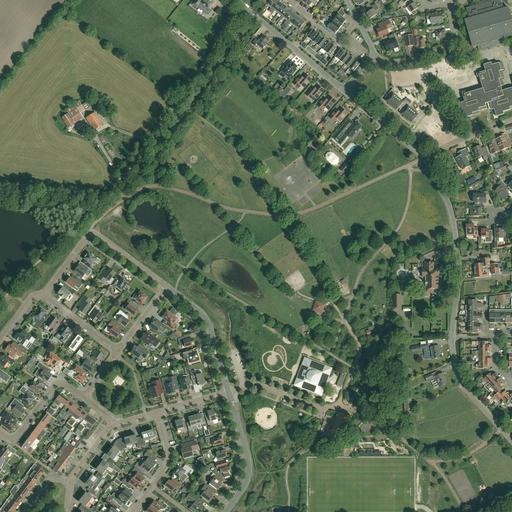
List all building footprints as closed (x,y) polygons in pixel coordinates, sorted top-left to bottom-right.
[(213,3),(208,0),(200,0),(195,0),(191,5),(196,8),(198,7),(208,14),(210,11),(208,9),(213,3)] [(271,12),(279,2),(276,0),(266,0),(264,3),(271,8),(269,11),(271,12)] [(408,1),(409,0),(402,0),(403,0),(399,3),(399,4),(402,8),(410,3),(408,1)] [(503,9),(501,1),(500,0),(492,0),(479,4),(477,5),(478,5),(466,8),(469,19),(465,20),(473,47),(477,46),(479,51),(505,43),(511,40),(511,38),(511,36),(511,35),(511,20),(508,8),(508,7),(503,9)] [(278,14),(284,6),(282,5),(282,4),(279,2),(271,12),(272,14),(275,11),(278,14)] [(411,13),(418,8),(414,3),(411,5),(410,3),(402,8),(404,10),(407,7),(411,13)] [(377,15),(375,12),(378,10),(379,8),(376,4),(371,7),(368,9),(369,12),(366,14),(370,19),(377,15)] [(283,18),(289,10),(290,10),(284,6),(278,14),(281,16),(277,22),(279,23),(281,21),(283,18)] [(230,16),(219,8),(215,13),(226,21),(230,16)] [(346,20),(342,17),(345,14),(342,8),(337,14),(339,15),(335,19),(342,25),(346,20)] [(286,25),(295,14),(291,11),(291,12),(289,10),(283,18),(286,20),(284,23),(282,25),(284,27),(286,25)] [(443,21),(442,15),(444,15),(444,12),(426,14),(427,20),(430,19),(431,24),(439,23),(439,22),(443,21)] [(294,26),(299,19),(298,17),(295,14),(286,25),(288,26),(290,23),(294,26)] [(305,22),(302,19),(301,20),(299,19),(294,26),(297,29),(295,32),(299,35),(304,29),(302,27),(305,22)] [(339,30),(342,25),(335,19),(331,24),(339,30)] [(392,27),(389,20),(383,23),(384,26),(380,28),(381,29),(377,30),(378,33),(377,33),(379,38),(383,36),(383,35),(389,33),(387,29),(388,29),(392,27)] [(327,27),(320,21),(317,24),(324,30),(327,27)] [(339,30),(331,24),(328,28),(327,27),(324,30),(330,34),(332,32),(335,35),(339,30)] [(438,26),(428,28),(429,32),(435,31),(436,40),(446,38),(444,29),(439,30),(438,26)] [(312,41),(318,34),(313,30),(307,37),(312,41)] [(317,45),(322,37),(318,34),(312,41),(317,45)] [(398,47),(393,34),(388,36),(390,40),(384,43),(387,51),(398,47)] [(262,49),(269,40),(269,39),(267,37),(266,38),(263,35),(259,40),(257,38),(252,44),(257,47),(258,46),(262,49)] [(412,35),(405,36),(406,47),(414,46),(412,35)] [(321,48),(327,41),(322,37),(317,45),(321,48)] [(419,49),(425,48),(424,39),(420,40),(420,37),(414,37),(415,43),(418,42),(419,49)] [(326,52),(332,45),(327,41),(321,48),(326,52)] [(336,48),(332,45),(326,52),(331,56),(336,48)] [(340,61),(346,53),(341,50),(335,57),(340,61)] [(344,64),(350,57),(346,53),(340,61),(344,64)] [(322,57),(319,61),(325,66),(328,63),(322,57)] [(349,68),(355,61),(350,57),(344,64),(349,68)] [(354,72),(360,64),(355,61),(349,68),(354,72)] [(511,77),(511,87),(502,91),(501,89),(501,86),(503,86),(501,79),(503,78),(501,71),(504,70),(502,62),(497,64),(496,61),(484,65),(485,71),(476,74),(477,77),(479,77),(483,89),(466,94),(465,92),(463,93),(466,102),(458,104),(462,116),(464,116),(466,120),(474,118),(473,116),(480,114),(479,111),(487,109),(485,104),(489,103),(491,110),(494,109),(495,112),(496,117),(504,114),(503,112),(510,110),(510,107),(511,106),(511,77)] [(297,67),(293,63),(291,65),(290,65),(287,68),(286,67),(281,72),(285,76),(286,75),(289,78),(296,70),(295,69),(297,67)] [(311,79),(306,74),(303,78),(300,76),(293,84),(298,88),(300,85),(304,88),(311,79)] [(317,99),(324,90),(319,85),(316,89),(313,87),(306,95),(311,99),(313,96),(317,99)] [(286,100),(287,97),(286,96),(292,90),(288,87),(281,95),(286,100)] [(394,93),(395,91),(393,89),(385,97),(388,100),(386,102),(388,104),(388,105),(393,109),(394,108),(396,110),(399,108),(403,112),(401,114),(403,116),(403,117),(408,122),(409,121),(411,123),(413,121),(416,123),(423,115),(420,112),(418,115),(408,106),(410,104),(412,102),(407,98),(405,100),(403,102),(394,93)] [(328,110),(336,101),(330,97),(327,100),(324,98),(317,106),(322,110),(325,108),(328,110)] [(66,109),(75,123),(83,118),(80,113),(91,107),(88,101),(81,105),(79,101),(66,109)] [(340,122),(348,113),(342,108),(339,112),(336,109),(329,118),(334,122),(337,119),(340,122)] [(74,123),(68,113),(61,117),(68,128),(74,123)] [(94,131),(103,125),(95,113),(86,118),(94,131)] [(357,123),(356,124),(349,119),(333,138),(340,144),(347,136),(352,140),(357,134),(356,133),(357,133),(361,127),(360,126),(361,125),(358,123),(357,124),(357,123)] [(510,147),(504,134),(501,135),(501,137),(495,140),(499,151),(510,147)] [(499,151),(495,140),(487,143),(492,154),(499,151)] [(483,153),(480,146),(473,149),(477,158),(482,156),(484,160),(489,158),(487,152),(483,153)] [(463,170),(470,166),(465,157),(468,155),(465,149),(458,153),(460,157),(456,159),(458,163),(459,163),(463,170)] [(344,173),(349,166),(346,164),(340,170),(344,173)] [(495,191),(504,200),(509,195),(505,191),(508,189),(500,181),(497,184),(500,187),(495,191)] [(473,202),(485,202),(485,196),(489,194),(487,188),(481,191),(481,194),(473,194),(473,202)] [(466,216),(481,216),(481,208),(478,208),(478,205),(466,205),(466,208),(470,208),(470,216),(466,216)] [(474,236),(474,238),(478,238),(478,229),(474,229),(474,224),(466,224),(466,236),(474,236)] [(485,242),(492,242),(492,235),(488,235),(488,229),(481,229),(481,238),(485,238),(485,242)] [(495,238),(495,242),(498,242),(499,242),(499,238),(503,238),(503,229),(495,229),(495,238)] [(86,265),(91,269),(95,264),(94,263),(94,262),(96,259),(88,253),(83,259),(85,260),(83,263),(86,265)] [(481,259),(482,264),(474,264),(475,271),(483,270),(487,270),(486,268),(490,267),(489,258),(481,259)] [(425,263),(425,269),(422,269),(422,277),(427,277),(427,283),(425,283),(425,293),(432,293),(432,289),(438,289),(438,274),(438,272),(436,272),(433,272),(433,263),(425,263)] [(410,269),(406,269),(406,264),(399,264),(400,275),(411,274),(410,269)] [(88,277),(92,271),(83,265),(81,268),(78,265),(76,268),(74,272),(82,278),(84,275),(88,277)] [(98,279),(98,280),(99,281),(100,280),(103,283),(106,279),(108,281),(107,283),(110,285),(114,280),(111,277),(115,273),(109,269),(104,276),(102,274),(98,279)] [(83,283),(77,278),(74,281),(70,277),(69,278),(68,278),(67,280),(67,281),(66,283),(73,288),(77,291),(79,288),(83,283)] [(114,280),(110,285),(115,289),(116,287),(121,291),(122,290),(124,292),(130,284),(127,283),(125,281),(125,280),(123,279),(122,279),(122,278),(119,282),(115,279),(114,280)] [(73,295),(74,293),(68,288),(66,291),(62,288),(60,288),(59,290),(59,291),(58,293),(60,295),(60,296),(63,298),(66,299),(70,294),(73,295)] [(142,304),(147,297),(140,292),(133,302),(137,305),(138,304),(139,305),(140,303),(142,304)] [(401,308),(401,295),(393,295),(393,308),(401,308)] [(79,310),(79,311),(80,311),(80,312),(81,313),(82,313),(84,315),(90,307),(87,304),(90,300),(85,296),(80,302),(78,306),(80,308),(79,310)] [(136,309),(137,307),(128,300),(125,305),(127,307),(125,310),(133,316),(135,313),(136,314),(138,311),(136,310),(136,309)] [(325,305),(316,301),(313,310),(322,314),(325,305)] [(103,317),(101,315),(102,315),(96,311),(98,308),(95,306),(91,311),(94,313),(90,319),(95,323),(98,320),(99,322),(103,317)] [(33,322),(31,325),(34,327),(33,328),(37,331),(45,320),(42,318),(46,312),(40,307),(36,312),(35,312),(34,314),(34,315),(33,317),(32,318),(33,322)] [(123,318),(125,315),(120,311),(117,314),(119,315),(115,320),(125,327),(129,322),(123,318)] [(169,314),(169,313),(166,311),(164,314),(164,315),(162,318),(165,321),(163,323),(173,331),(177,326),(174,323),(177,320),(169,314)] [(50,329),(49,331),(52,334),(57,328),(59,325),(56,323),(58,321),(52,316),(45,325),(50,329)] [(163,333),(167,327),(157,320),(156,323),(155,324),(153,322),(151,323),(150,323),(150,325),(149,326),(150,327),(151,329),(152,330),(154,330),(156,332),(158,329),(163,333)] [(121,333),(115,328),(117,325),(111,321),(107,327),(111,330),(109,333),(109,334),(109,335),(112,337),(113,336),(116,338),(121,333)] [(58,333),(61,336),(61,338),(59,341),(64,345),(71,336),(67,332),(69,329),(64,325),(58,333)] [(35,340),(32,337),(23,330),(19,334),(18,333),(14,339),(22,345),(24,346),(28,349),(32,344),(35,340)] [(159,342),(157,340),(147,332),(145,335),(143,334),(141,337),(142,337),(140,340),(147,346),(150,343),(155,347),(159,342)] [(83,340),(77,336),(73,341),(70,339),(64,347),(67,349),(69,348),(74,352),(83,340)] [(192,340),(192,339),(185,341),(184,338),(178,339),(180,346),(184,345),(185,348),(194,345),(193,343),(194,342),(194,341),(194,340),(193,340),(192,340)] [(15,348),(9,344),(9,345),(8,345),(7,345),(6,346),(7,347),(7,348),(5,350),(12,355),(12,356),(13,356),(14,355),(15,353),(20,356),(24,351),(17,345),(15,348)] [(148,353),(139,346),(137,348),(134,346),(130,352),(133,355),(133,356),(136,358),(137,358),(138,359),(140,356),(144,358),(148,353)] [(440,358),(438,350),(439,350),(439,346),(428,348),(424,349),(425,355),(428,354),(428,359),(432,359),(440,358)] [(198,361),(196,352),(192,353),(191,350),(183,352),(182,353),(184,359),(188,358),(190,363),(198,361)] [(99,361),(103,355),(97,351),(93,356),(92,356),(91,358),(96,362),(98,360),(99,361)] [(50,364),(53,367),(57,362),(59,364),(61,360),(50,352),(47,355),(46,355),(44,358),(44,359),(46,360),(44,363),(48,366),(50,364)] [(89,362),(92,359),(86,355),(83,353),(83,359),(82,365),(82,366),(91,372),(95,366),(89,362)] [(5,355),(3,357),(1,356),(0,357),(0,365),(3,368),(7,362),(11,365),(14,361),(8,357),(5,355)] [(321,395),(331,369),(305,359),(295,385),(321,395)] [(47,381),(51,375),(46,371),(48,369),(39,362),(36,366),(39,368),(34,375),(38,378),(39,376),(43,380),(44,379),(47,381)] [(87,378),(81,374),(83,370),(76,365),(71,370),(76,374),(74,377),(82,383),(87,378)] [(205,384),(202,373),(196,375),(195,371),(191,372),(190,366),(188,367),(193,385),(197,384),(198,386),(205,384)] [(0,373),(0,378),(6,383),(10,377),(2,371),(0,373)] [(341,388),(346,374),(342,373),(337,386),(341,388)] [(436,379),(432,381),(436,388),(439,387),(447,384),(444,378),(445,377),(443,373),(435,377),(436,379)] [(495,378),(498,375),(496,373),(493,376),(490,373),(483,379),(482,378),(478,381),(481,385),(483,383),(484,384),(486,382),(488,384),(495,378)] [(191,383),(189,375),(183,376),(182,380),(180,380),(183,390),(189,389),(188,385),(189,384),(191,383)] [(177,389),(176,384),(174,377),(168,378),(168,377),(161,379),(163,386),(165,391),(167,391),(168,395),(171,394),(172,395),(174,394),(174,393),(175,393),(174,390),(177,389)] [(40,387),(43,383),(36,378),(33,381),(34,382),(29,388),(37,394),(42,388),(40,387)] [(492,389),(502,380),(500,378),(497,381),(495,378),(488,384),(486,386),(489,389),(490,387),(492,389)] [(153,387),(149,389),(150,390),(149,390),(150,394),(151,394),(152,398),(153,398),(153,399),(154,399),(154,400),(155,400),(156,400),(157,399),(157,398),(157,397),(158,397),(158,396),(160,395),(160,394),(163,393),(162,388),(159,380),(152,383),(153,387)] [(500,391),(503,388),(501,385),(504,382),(502,380),(492,389),(494,391),(489,396),(491,399),(500,391)] [(28,406),(34,399),(30,396),(32,393),(23,387),(19,391),(24,395),(21,400),(28,406)] [(499,400),(508,393),(506,391),(502,393),(500,391),(491,399),(494,401),(496,400),(498,402),(499,401),(499,400)] [(507,403),(507,402),(511,397),(511,393),(510,395),(508,393),(499,400),(499,401),(498,402),(500,405),(503,402),(505,404),(507,403)] [(70,400),(63,395),(63,396),(60,394),(53,403),(58,406),(61,403),(65,406),(70,400)] [(15,399),(9,406),(13,409),(11,412),(19,418),(24,411),(20,408),(22,405),(15,399)] [(78,408),(75,406),(76,405),(70,400),(65,406),(69,409),(67,413),(72,416),(78,408)] [(88,414),(81,409),(81,410),(78,408),(72,416),(76,420),(79,417),(83,420),(88,414)] [(213,410),(207,412),(208,417),(206,418),(208,425),(213,424),(214,424),(218,423),(218,422),(217,419),(216,420),(213,410)] [(12,417),(6,412),(2,417),(5,420),(2,425),(10,431),(15,423),(10,419),(12,417)] [(345,436),(352,417),(338,412),(333,426),(331,431),(345,436)] [(55,420),(47,414),(45,416),(44,416),(39,421),(45,426),(48,422),(52,425),(55,420)] [(93,419),(94,418),(88,414),(83,420),(87,423),(85,426),(90,430),(96,421),(93,419)] [(201,419),(199,414),(194,416),(197,428),(197,429),(201,428),(201,427),(206,426),(204,418),(201,419)] [(197,428),(194,416),(188,418),(189,423),(186,423),(189,431),(197,428)] [(174,421),(177,431),(180,430),(181,433),(187,431),(185,424),(182,425),(180,420),(174,421)] [(42,430),(45,426),(39,421),(35,427),(36,428),(34,431),(42,437),(46,433),(42,430)] [(156,436),(155,431),(153,431),(152,431),(153,430),(152,427),(149,428),(150,429),(146,430),(149,440),(156,438),(155,436),(156,436)] [(149,440),(146,430),(142,431),(142,430),(140,431),(141,434),(142,437),(139,438),(141,445),(142,447),(145,446),(144,443),(145,442),(145,441),(149,440)] [(42,437),(34,431),(32,433),(31,432),(27,438),(33,443),(36,439),(39,441),(42,437)] [(79,442),(81,440),(73,433),(66,442),(69,444),(70,444),(76,449),(80,443),(79,442)] [(141,445),(139,438),(136,438),(135,435),(134,433),(129,435),(132,445),(136,444),(138,448),(139,448),(140,448),(142,447),(141,445)] [(132,445),(129,435),(123,436),(125,442),(119,444),(123,449),(127,448),(126,447),(132,445)] [(221,437),(213,439),(212,436),(204,438),(206,444),(210,443),(210,444),(212,443),(213,446),(222,443),(222,441),(222,440),(222,438),(221,438),(221,437)] [(30,447),(33,443),(27,438),(22,444),(23,445),(21,448),(30,454),(33,449),(30,447)] [(198,449),(196,441),(181,446),(182,450),(180,450),(183,459),(192,456),(191,451),(198,449)] [(71,455),(76,449),(70,444),(69,444),(66,442),(60,450),(68,457),(70,454),(71,455)] [(117,456),(120,451),(121,452),(123,449),(119,444),(116,448),(112,445),(108,450),(117,456)] [(7,456),(10,452),(7,450),(3,447),(0,451),(0,456),(7,462),(10,458),(7,456)] [(226,453),(225,453),(224,450),(218,452),(217,449),(212,450),(214,456),(216,455),(217,459),(226,456),(226,455),(227,455),(226,453)] [(66,459),(68,457),(60,450),(57,455),(60,457),(57,461),(63,466),(67,460),(66,459)] [(113,461),(117,456),(108,450),(105,454),(109,458),(107,460),(112,464),(113,464),(115,462),(113,461)] [(155,464),(156,463),(150,458),(152,456),(147,452),(143,457),(141,460),(142,461),(145,462),(152,467),(151,468),(152,468),(153,468),(154,468),(156,465),(156,464),(155,464)] [(59,472),(63,466),(57,461),(54,458),(47,467),(56,473),(58,471),(59,472)] [(110,466),(112,464),(107,460),(105,463),(101,459),(97,464),(106,470),(109,466),(110,466)] [(225,460),(215,463),(216,468),(218,469),(219,469),(220,473),(223,473),(224,478),(229,476),(228,471),(230,470),(228,464),(227,465),(225,460)] [(152,467),(145,462),(142,461),(140,464),(137,462),(134,467),(135,467),(140,471),(142,469),(148,473),(151,468),(152,467)] [(102,475),(106,470),(97,464),(94,469),(98,472),(96,474),(101,478),(102,478),(103,476),(102,475)] [(191,469),(185,465),(182,469),(178,467),(177,467),(176,467),(176,468),(175,468),(175,469),(176,470),(173,474),(179,479),(178,480),(182,483),(187,477),(185,476),(191,469)] [(32,481),(35,483),(44,472),(37,466),(34,470),(31,468),(28,472),(26,476),(32,481)] [(144,479),(139,475),(141,472),(140,471),(135,467),(131,473),(135,476),(133,478),(140,483),(139,484),(140,484),(144,479)] [(103,479),(102,478),(101,478),(96,474),(94,477),(90,474),(87,478),(97,487),(101,482),(103,479)] [(221,484),(216,480),(218,478),(213,474),(210,477),(210,479),(212,480),(208,485),(215,490),(216,489),(217,490),(219,488),(220,488),(221,486),(221,485),(221,484)] [(30,483),(32,481),(26,476),(23,479),(26,481),(23,485),(30,490),(33,485),(30,483)] [(94,491),(97,487),(87,478),(83,483),(89,487),(87,490),(89,491),(94,495),(96,493),(94,491)] [(140,483),(133,478),(132,478),(130,480),(128,479),(128,480),(125,478),(124,480),(123,479),(121,482),(128,487),(130,484),(136,489),(139,484),(140,483)] [(164,486),(172,492),(175,488),(177,490),(180,486),(172,479),(170,482),(168,480),(164,486)] [(104,492),(110,485),(107,483),(102,490),(104,492)] [(30,490),(23,485),(20,488),(17,486),(16,486),(15,486),(12,489),(24,498),(26,495),(26,496),(30,490)] [(212,496),(209,493),(211,490),(205,485),(200,491),(203,493),(201,496),(208,502),(212,496)] [(132,495),(127,492),(129,489),(124,486),(121,491),(123,492),(121,495),(128,500),(132,495)] [(18,505),(24,498),(12,489),(10,491),(11,494),(12,494),(14,496),(11,500),(18,505)] [(89,502),(94,495),(89,491),(87,494),(84,491),(80,496),(89,502)] [(121,495),(118,492),(113,500),(117,503),(119,501),(124,504),(128,500),(121,495)] [(204,508),(201,506),(203,503),(190,493),(186,499),(193,504),(191,507),(197,511),(199,511),(201,510),(202,510),(204,508)] [(86,506),(89,502),(80,496),(77,501),(87,508),(85,511),(86,511),(91,511),(92,511),(88,509),(89,508),(86,506)] [(119,511),(120,511),(115,507),(117,504),(108,497),(104,503),(111,508),(109,511),(110,511),(119,511)] [(11,511),(13,511),(18,505),(11,500),(8,504),(6,502),(3,506),(10,511),(11,511)] [(164,503),(163,504),(158,501),(157,503),(153,500),(151,503),(152,504),(150,507),(157,511),(159,509),(160,510),(165,509),(167,506),(164,503)]
